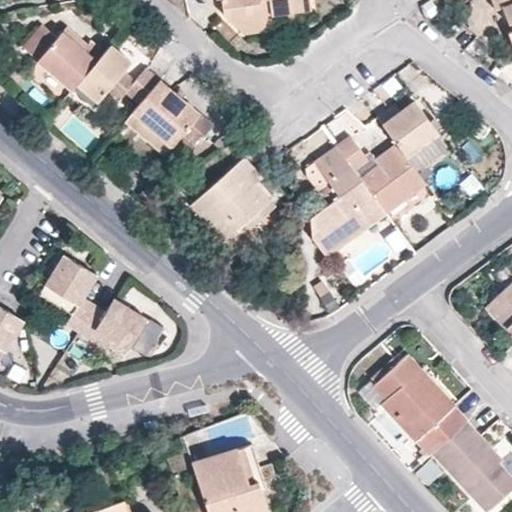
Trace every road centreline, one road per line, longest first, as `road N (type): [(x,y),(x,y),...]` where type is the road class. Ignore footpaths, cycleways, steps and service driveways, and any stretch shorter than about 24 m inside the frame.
road 1 (residential): [(144,0),(243,78),(264,79),(285,74),(383,6)]
road 2 (residential): [(0,409),(57,412),(214,369),(249,342)]
road 3 (residential): [(249,342),(54,173)]
road 4 (residential): [(511,124),(393,25),(383,6)]
road 5 (residential): [(406,285),(511,405)]
road 6 (residential): [(288,375),(406,285)]
road 7 (residential): [(385,481),(288,375)]
road 8 (residential): [(406,285),(511,214)]
